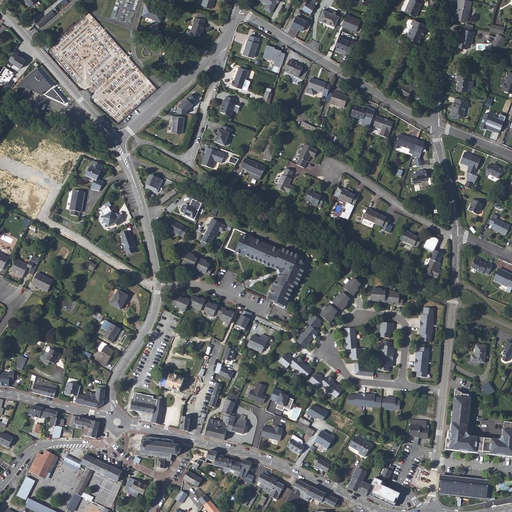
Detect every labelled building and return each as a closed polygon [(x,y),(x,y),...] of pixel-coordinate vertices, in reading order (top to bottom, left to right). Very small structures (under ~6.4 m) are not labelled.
[(58,11),(70,3),(67,0),(64,0),(55,6),(58,11)] [(202,0),(200,6),(211,9),(214,0),(202,0)] [(262,0),(266,2),(263,7),(268,10),(268,9),(271,11),(277,1),(278,1),(278,0),(262,0)] [(302,7),(311,12),(316,5),(316,4),(314,3),(316,0),(306,0),(304,3),(302,7)] [(421,0),(408,0),(405,9),(417,14),(422,1),(421,0)] [(473,0),(459,0),(458,4),(460,4),(459,10),(457,10),(456,17),(469,20),(473,0)] [(165,10),(146,4),(142,16),(161,22),(165,10)] [(321,18),(336,25),(341,16),(326,9),(321,18)] [(207,14),(197,11),(193,23),(189,34),(199,38),(202,30),(202,31),(204,26),(203,26),(207,14)] [(52,12),(38,25),(41,30),(56,17),(52,12)] [(363,20),(347,14),(342,25),(358,32),(363,20)] [(308,21),(296,15),(290,28),(294,30),(295,27),(303,31),(308,21)] [(426,27),(428,23),(414,17),(412,21),(414,23),(412,27),(410,28),(408,33),(409,35),(421,40),(424,34),(427,28),(426,27)] [(493,23),(491,29),(502,31),(503,25),(493,23)] [(474,30),(467,28),(465,28),(463,41),(460,40),(459,46),(469,49),(471,43),(474,43),(477,30),(474,30)] [(260,36),(250,33),(248,38),(243,52),(254,55),(260,36)] [(496,42),(502,46),(508,36),(501,33),(496,42)] [(350,54),(355,42),(350,40),(350,41),(339,36),(335,46),(346,50),(345,51),(350,54)] [(272,62),(280,64),(283,50),(279,49),(279,48),(272,46),(272,45),(264,43),(261,55),(269,58),(270,56),(273,57),(272,62)] [(15,51),(9,60),(20,69),(26,61),(21,57),(22,56),(15,51)] [(298,60),(292,58),(287,70),(301,76),(306,65),(297,61),(298,60)] [(248,70),(239,66),(233,84),(242,88),(242,87),(247,89),(247,88),(250,81),(249,80),(245,79),(248,70)] [(31,90),(41,95),(51,87),(37,69),(21,82),(17,91),(29,96),(31,90)] [(511,69),(509,74),(510,75),(509,77),(508,80),(507,80),(504,81),(503,85),(504,87),(511,90),(511,69)] [(474,89),(475,79),(472,79),(472,73),(459,72),(458,78),(460,78),(459,89),(469,90),(473,90),(474,89)] [(329,95),(333,83),(328,82),(329,81),(314,76),(310,86),(309,89),(309,91),(315,93),(316,92),(318,88),(325,91),(325,93),(329,95)] [(417,90),(405,83),(400,91),(411,98),(417,90)] [(267,86),(263,103),(269,105),(274,88),(267,86)] [(44,95),(63,104),(65,103),(53,88),(44,95)] [(340,90),(336,89),(333,100),(346,105),(350,94),(339,91),(340,90)] [(177,107),(177,114),(187,115),(187,111),(193,105),(192,103),(196,99),(191,94),(177,107)] [(237,100),(227,96),(226,100),(225,99),(224,104),(222,111),(227,114),(232,116),(236,104),(235,104),(237,100)] [(469,99),(457,96),(456,100),(455,100),(454,106),(455,107),(454,109),(453,109),(452,113),(453,116),(457,117),(458,116),(463,117),(464,116),(468,104),(469,99)] [(485,105),(490,107),(493,99),(488,97),(485,105)] [(363,104),(357,102),(354,112),(367,117),(365,122),(372,124),(378,107),(374,106),(375,105),(370,104),(370,105),(364,103),(363,104)] [(396,120),(391,118),(391,119),(387,118),(388,116),(380,113),(376,124),(384,127),(382,133),(390,136),(396,120)] [(480,126),(500,134),(507,116),(501,114),(499,118),(486,113),(480,126)] [(186,118),(174,116),(173,122),(174,122),(173,134),(184,135),(186,118)] [(305,121),(303,127),(311,131),(316,132),(318,127),(305,121)] [(233,130),(222,125),(221,130),(219,129),(217,134),(215,137),(216,137),(214,142),(225,146),(230,134),(231,134),(233,130)] [(414,139),(399,135),(397,145),(411,149),(410,153),(413,154),(418,139),(414,139)] [(276,154),(280,140),(273,138),(266,161),(273,163),(276,154)] [(425,142),(418,139),(413,154),(412,157),(415,158),(417,166),(421,165),(420,158),(425,142)] [(301,157),(298,164),(306,167),(309,160),(310,161),(313,155),(316,156),(319,149),(315,148),(316,147),(307,142),(300,156),(301,157)] [(212,149),(208,148),(206,153),(207,154),(202,165),(213,169),(216,162),(222,164),(226,155),(218,152),(212,149)] [(369,159),(361,152),(358,161),(367,167),(370,163),(367,161),(369,159)] [(481,159),(464,152),(460,163),(469,166),(467,172),(468,172),(474,176),(481,159)] [(229,162),(237,164),(239,159),(231,156),(229,162)] [(263,178),(267,168),(248,159),(244,169),(248,171),(248,172),(253,174),(263,178)] [(99,179),(105,165),(94,160),(87,177),(96,180),(93,187),(93,190),(101,192),(105,182),(99,179)] [(495,165),(491,163),(486,173),(490,175),(491,173),(500,178),(502,174),(504,174),(506,169),(499,166),(500,165),(496,163),(495,165)] [(295,170),(288,167),(285,174),(284,173),(278,187),(287,191),(288,190),(291,192),(294,185),(291,184),(294,177),(292,177),(295,170)] [(416,173),(411,174),(413,184),(418,183),(418,182),(422,181),(422,182),(428,181),(428,185),(433,184),(431,171),(426,172),(426,171),(421,172),(420,171),(415,172),(416,173)] [(474,176),(468,172),(467,182),(465,186),(471,189),(477,177),(474,176)] [(263,178),(253,174),(251,177),(254,178),(253,179),(261,182),(263,178)] [(166,180),(154,175),(150,184),(149,187),(160,192),(166,180)] [(336,193),(341,195),(344,188),(339,186),(336,193)] [(350,218),(355,208),(360,194),(356,192),(356,194),(352,192),(349,190),(349,189),(345,187),(344,188),(341,195),(340,197),(348,201),(343,212),(345,213),(343,217),(342,216),(339,221),(344,223),(346,217),(350,218)] [(323,196),(318,194),(315,192),(316,191),(311,189),(307,199),(322,206),(327,196),(323,195),(323,196)] [(88,193),(75,191),(72,211),(73,211),(73,215),(82,217),(83,213),(84,213),(88,193)] [(168,195),(160,202),(162,206),(169,201),(171,199),(168,195)] [(473,199),(468,209),(477,214),(483,204),(473,199)] [(191,207),(185,204),(183,206),(181,211),(181,213),(196,220),(203,204),(194,200),(191,207)] [(117,217),(114,211),(113,212),(110,207),(113,206),(111,202),(106,205),(108,207),(103,210),(106,215),(104,222),(108,223),(110,227),(117,223),(119,226),(126,222),(121,215),(117,217)] [(364,216),(376,221),(380,213),(376,211),(372,209),(373,208),(369,206),(364,216)] [(380,213),(376,221),(387,227),(392,217),(388,215),(387,216),(384,215),(380,213)] [(495,213),(491,220),(495,222),(494,224),(493,227),(507,234),(511,225),(498,218),(499,215),(495,213)] [(170,221),(166,219),(163,226),(167,227),(166,228),(182,236),(182,235),(187,237),(191,229),(179,223),(179,222),(171,218),(170,221)] [(203,241),(211,245),(216,236),(215,235),(218,229),(220,230),(224,223),(213,218),(210,225),(211,226),(203,241)] [(419,236),(415,234),(411,233),(412,231),(407,229),(403,240),(418,247),(423,236),(420,235),(419,236)] [(131,237),(129,231),(122,234),(124,240),(122,240),(127,256),(137,253),(135,248),(136,247),(133,236),(131,237)] [(243,235),(236,251),(251,258),(251,259),(255,261),(256,260),(267,265),(267,266),(272,268),(272,267),(279,270),(281,270),(282,275),(281,275),(278,282),(277,282),(276,286),(276,287),(272,295),(278,297),(277,300),(282,303),(284,300),(289,302),(297,285),(300,286),(307,269),(304,268),(306,265),(304,260),(300,259),(301,256),(284,249),(283,252),(279,250),(280,249),(275,247),(275,248),(262,243),(263,242),(258,240),(258,241),(243,235)] [(424,247),(433,252),(439,240),(429,236),(424,247)] [(442,254),(435,251),(432,257),(431,257),(425,271),(434,275),(434,274),(438,276),(441,269),(438,267),(440,261),(439,261),(442,254)] [(0,267),(0,268),(0,267),(0,268),(4,271),(5,268),(10,259),(0,253),(0,267)] [(191,254),(186,265),(190,267),(190,266),(195,268),(194,269),(198,271),(202,262),(198,260),(199,259),(195,257),(196,256),(191,254)] [(5,268),(9,270),(15,259),(15,258),(11,256),(10,259),(5,268)] [(483,259),(478,256),(475,261),(476,263),(473,268),(477,269),(477,271),(484,274),(485,272),(489,274),(494,264),(490,262),(489,263),(486,262),(485,262),(482,261),(483,259)] [(15,259),(9,270),(12,271),(18,260),(15,259)] [(203,259),(202,262),(198,271),(203,273),(203,272),(208,274),(207,275),(211,276),(215,268),(211,266),(212,265),(208,263),(209,262),(203,259)] [(18,260),(12,271),(24,278),(28,270),(31,272),(36,263),(32,261),(29,266),(18,260)] [(97,267),(89,261),(85,266),(93,272),(97,267)] [(493,280),(507,287),(506,290),(510,292),(511,287),(511,273),(499,268),(493,280)] [(54,281),(39,274),(33,286),(37,288),(37,287),(48,293),(54,281)] [(345,288),(348,291),(354,296),(358,292),(360,290),(359,289),(362,285),(363,285),(364,284),(366,282),(359,276),(356,279),(355,278),(352,281),(351,280),(345,288)] [(386,300),(386,302),(388,302),(390,302),(391,293),(387,293),(387,291),(383,291),(383,289),(374,288),(373,300),(376,301),(381,301),(381,300),(386,300)] [(130,296),(121,290),(113,304),(122,309),(130,296)] [(334,303),(335,304),(343,310),(343,311),(345,309),(349,304),(348,303),(351,299),(352,300),(354,299),(355,297),(354,296),(348,291),(345,294),(344,293),(341,296),(340,295),(334,303)] [(391,293),(390,302),(390,303),(392,304),(395,304),(395,302),(400,303),(400,304),(402,304),(404,305),(405,295),(401,295),(401,293),(397,293),(397,292),(391,292),(391,293)] [(185,311),(189,304),(191,300),(187,298),(186,298),(186,299),(181,297),(181,298),(177,296),(173,304),(180,308),(180,309),(185,311)] [(201,311),(202,308),(206,300),(202,298),(202,299),(197,297),(196,298),(193,296),(191,300),(189,304),(196,307),(196,308),(201,311)] [(215,314),(218,315),(222,307),(215,304),(215,305),(210,303),(210,302),(206,300),(202,308),(206,310),(205,311),(209,313),(208,314),(214,317),(215,314)] [(298,303),(296,310),(305,312),(306,305),(298,303)] [(321,315),(331,323),(333,321),(337,317),(336,316),(339,312),(340,313),(341,312),(343,310),(335,304),(333,307),(331,306),(329,309),(328,308),(321,315)] [(230,324),(236,313),(231,311),(231,312),(226,310),(226,309),(222,307),(218,315),(222,317),(222,319),(225,320),(225,322),(230,324)] [(420,341),(431,342),(431,335),(432,335),(434,315),(433,315),(434,308),(423,307),(423,314),(421,314),(419,334),(421,334),(420,341)] [(101,320),(103,315),(96,312),(94,317),(101,320)] [(250,318),(242,315),(237,325),(245,329),(250,318)] [(298,342),(305,348),(307,346),(308,348),(311,344),(310,342),(313,338),(315,340),(318,336),(317,335),(319,333),(315,330),(317,327),(319,328),(322,325),(320,323),(322,321),(315,315),(308,323),(311,327),(298,342)] [(394,323),(382,322),(381,332),(382,332),(381,336),(391,337),(391,333),(394,333),(394,323)] [(121,330),(112,325),(104,338),(113,343),(121,330)] [(355,328),(345,329),(345,332),(344,332),(344,336),(346,336),(346,342),(344,343),(344,346),(346,346),(347,349),(351,349),(351,350),(351,352),(350,352),(350,357),(351,357),(352,359),(362,359),(361,348),(357,348),(355,328)] [(260,339),(253,335),(248,345),(262,352),(270,337),(262,334),(260,339)] [(511,342),(509,341),(506,346),(507,346),(503,353),(505,355),(503,358),(503,359),(506,361),(508,361),(511,353),(511,342)] [(393,343),(384,342),(383,347),(382,347),(381,366),(382,366),(381,370),(390,371),(391,367),(394,367),(395,348),(392,348),(393,343)] [(106,347),(107,345),(103,343),(100,349),(104,351),(98,361),(107,366),(115,352),(106,347)] [(470,362),(485,363),(486,345),(475,344),(474,355),(471,354),(470,362)] [(428,348),(419,347),(418,351),(416,351),(414,371),(417,371),(416,376),(426,377),(426,372),(428,372),(429,352),(428,352),(428,348)] [(54,348),(53,350),(51,354),(48,353),(47,353),(44,359),(56,365),(59,359),(60,360),(62,355),(56,352),(57,350),(54,348)] [(235,349),(229,348),(226,359),(232,361),(235,350),(235,349)] [(288,355),(286,353),(280,361),(288,368),(291,365),(307,378),(314,371),(311,369),(312,367),(309,365),(308,366),(303,362),(304,360),(301,357),(300,359),(298,357),(295,361),(291,358),(293,356),(290,354),(288,355)] [(28,360),(22,358),(18,369),(24,371),(28,360)] [(354,363),(355,374),(373,377),(374,369),(363,368),(362,363),(354,363)] [(221,366),(218,365),(215,373),(231,379),(233,373),(221,366)] [(0,387),(4,388),(9,389),(9,383),(14,383),(15,374),(11,373),(10,376),(1,375),(0,379),(0,387)] [(320,374),(318,373),(311,381),(319,387),(322,384),(338,398),(345,390),(342,389),(344,387),(341,384),(339,386),(334,381),(335,380),(332,377),(331,379),(329,377),(326,380),(323,377),(324,376),(321,373),(320,374)] [(192,394),(195,385),(184,381),(184,380),(179,378),(180,377),(175,376),(170,375),(170,377),(164,375),(161,384),(167,386),(167,387),(181,391),(186,393),(187,392),(192,394)] [(33,394),(40,396),(44,383),(44,381),(37,378),(33,394)] [(213,406),(216,407),(224,384),(218,382),(218,383),(216,389),(211,405),(213,406)] [(487,396),(494,391),(488,382),(481,387),(487,396)] [(43,396),(49,398),(52,386),(44,383),(40,396),(43,396)] [(266,386),(257,383),(254,391),(247,388),(244,396),(263,404),(266,396),(262,395),(266,386)] [(79,396),(81,389),(81,387),(68,384),(66,396),(71,397),(71,395),(75,396),(75,397),(79,398),(79,396)] [(49,398),(55,399),(58,387),(52,386),(49,398)] [(107,392),(107,387),(99,387),(98,395),(86,393),(86,394),(87,395),(87,398),(79,396),(79,398),(77,405),(85,407),(99,410),(105,406),(107,392)] [(284,391),(277,388),(272,399),(279,402),(279,404),(280,404),(278,408),(285,411),(286,408),(292,410),(296,400),(291,398),(291,396),(283,393),(284,391)] [(511,422),(505,422),(503,437),(467,433),(471,395),(463,394),(463,396),(462,396),(462,393),(455,390),(454,405),(455,405),(454,408),(453,408),(453,412),(454,412),(454,416),(453,416),(452,424),(451,424),(451,431),(449,431),(448,442),(446,442),(446,449),(450,449),(450,450),(460,452),(460,451),(468,451),(468,452),(478,454),(479,452),(487,453),(487,455),(498,456),(498,455),(506,456),(506,457),(511,457),(511,422)] [(233,413),(241,395),(239,394),(238,396),(232,393),(231,393),(222,413),(223,416),(224,416),(225,413),(229,415),(228,416),(226,416),(224,422),(220,422),(216,439),(225,441),(228,430),(232,416),(233,413)] [(382,408),(383,400),(383,398),(374,398),(374,395),(357,394),(357,396),(349,395),(348,405),(356,406),(356,407),(373,409),(373,408),(382,409),(382,408)] [(158,400),(136,395),(133,409),(155,414),(158,400)] [(164,397),(160,396),(154,423),(161,425),(164,411),(164,400),(163,399),(164,397)] [(397,399),(387,398),(387,400),(386,408),(386,411),(395,412),(395,411),(401,411),(402,402),(397,401),(397,399)] [(0,416),(3,417),(9,402),(2,401),(0,406),(0,416)] [(307,415),(314,419),(316,416),(323,421),(328,412),(313,404),(307,415)] [(50,417),(52,411),(45,409),(38,408),(33,407),(31,414),(36,416),(35,418),(42,420),(42,418),(45,418),(47,419),(50,419),(50,417)] [(50,435),(55,436),(58,426),(59,421),(59,419),(58,419),(60,413),(52,411),(50,417),(54,418),(50,435)] [(237,414),(233,413),(232,416),(228,430),(245,434),(249,420),(247,420),(248,415),(244,414),(242,418),(236,417),(237,414)] [(189,418),(185,417),(183,416),(181,430),(187,431),(190,420),(190,418),(189,418)] [(86,420),(74,417),(72,427),(76,428),(76,426),(84,428),(86,420)] [(86,420),(84,428),(87,429),(87,428),(99,431),(101,424),(86,420)] [(216,439),(220,422),(210,420),(206,437),(214,438),(216,439)] [(427,421),(411,420),(409,437),(415,437),(414,444),(418,445),(419,438),(428,439),(429,426),(426,425),(427,421)] [(310,427),(301,421),(298,426),(306,430),(305,432),(312,436),(315,430),(310,427)] [(31,431),(42,434),(45,426),(43,426),(44,423),(40,422),(39,425),(33,423),(31,431)] [(55,436),(54,441),(60,440),(63,429),(58,427),(58,426),(55,436)] [(276,430),(265,427),(263,438),(281,443),(285,430),(276,428),(276,430)] [(85,437),(97,440),(99,431),(87,428),(87,429),(85,437)] [(334,437),(323,431),(316,442),(328,448),(334,437)] [(14,439),(3,434),(0,439),(0,442),(10,448),(14,439)] [(305,447),(302,445),(303,443),(303,440),(294,435),(287,446),(301,454),(305,447)] [(370,444),(355,436),(350,445),(365,453),(370,444)] [(148,437),(145,437),(142,455),(146,456),(146,457),(148,457),(148,456),(153,456),(152,457),(154,457),(159,457),(158,468),(166,469),(167,461),(172,462),(173,455),(177,456),(178,457),(179,456),(178,455),(180,454),(181,454),(181,452),(180,452),(181,450),(182,450),(182,449),(181,449),(180,447),(180,446),(179,445),(179,446),(174,445),(174,442),(168,440),(163,439),(163,438),(161,438),(161,439),(156,439),(156,438),(154,437),(154,438),(150,437),(149,437),(148,437)] [(46,457),(37,475),(47,480),(50,473),(49,473),(57,456),(54,455),(55,452),(53,451),(51,453),(48,452),(46,457)] [(215,464),(217,457),(218,453),(210,451),(209,454),(207,461),(207,462),(215,464)] [(35,465),(31,472),(37,475),(46,457),(40,454),(35,465)] [(67,461),(66,463),(80,470),(83,465),(84,463),(69,456),(67,461)] [(84,463),(83,465),(90,468),(89,472),(94,474),(95,471),(107,476),(107,477),(119,483),(124,473),(112,467),(112,468),(87,456),(84,463)] [(226,474),(230,470),(231,469),(233,461),(228,459),(217,457),(215,464),(215,465),(225,467),(223,471),(226,474)] [(234,475),(238,476),(243,460),(243,459),(240,458),(239,462),(233,461),(231,469),(230,470),(234,473),(234,475)] [(331,464),(320,458),(316,466),(327,472),(331,464)] [(243,460),(238,476),(242,477),(245,469),(249,470),(252,462),(248,461),(243,460)] [(380,476),(386,479),(387,480),(395,463),(391,461),(391,462),(387,469),(384,468),(380,476)] [(358,467),(353,478),(363,482),(368,472),(358,467)] [(185,478),(188,480),(199,487),(203,479),(189,471),(185,477),(185,478)] [(366,496),(367,494),(370,489),(371,485),(366,483),(370,472),(368,471),(368,472),(363,482),(358,492),(366,496)] [(94,474),(89,472),(81,488),(86,491),(94,474)] [(243,482),(250,485),(252,480),(253,478),(247,474),(243,482)] [(260,487),(261,487),(263,488),(269,477),(262,474),(258,481),(261,483),(260,487)] [(269,477),(263,488),(263,490),(270,494),(277,482),(269,477)] [(28,478),(19,496),(28,501),(37,482),(28,478)] [(126,489),(126,492),(132,495),(138,498),(141,493),(145,495),(149,487),(132,478),(126,489)] [(348,488),(358,492),(363,482),(353,478),(348,488)] [(367,494),(394,507),(400,494),(381,485),(383,481),(375,478),(371,485),(370,489),(367,494)] [(298,480),(292,490),(293,490),(293,491),(296,493),(299,489),(303,490),(306,484),(298,480)] [(271,496),(277,499),(279,495),(284,485),(277,482),(270,494),(269,496),(267,499),(263,506),(260,511),(259,511),(263,511),(271,499),(270,498),(271,496)] [(309,485),(306,484),(303,490),(299,489),(296,493),(299,494),(300,495),(302,493),(307,495),(311,486),(309,485)] [(338,500),(311,486),(307,495),(302,493),(300,495),(300,496),(309,501),(311,497),(324,503),(325,502),(335,507),(338,500)] [(280,506),(283,508),(286,502),(289,497),(293,491),(293,490),(292,490),(290,489),(288,488),(288,487),(281,500),(282,501),(280,506)] [(81,488),(77,495),(83,498),(94,503),(96,499),(84,494),(86,491),(81,488)] [(200,499),(204,505),(205,505),(211,500),(206,494),(205,494),(203,492),(200,488),(198,490),(197,490),(202,497),(200,499)] [(181,492),(176,499),(183,503),(189,493),(182,489),(181,492)] [(247,490),(243,499),(248,502),(252,493),(247,490)] [(289,497),(296,501),(299,494),(296,493),(293,491),(289,497)] [(77,495),(71,509),(77,511),(83,498),(77,495)] [(258,503),(263,506),(267,499),(262,496),(258,503)] [(289,497),(286,502),(293,506),(296,501),(289,497)] [(26,507),(35,511),(56,511),(30,499),(29,501),(26,507)] [(205,505),(204,505),(210,511),(220,511),(221,511),(219,510),(211,500),(205,505)]
